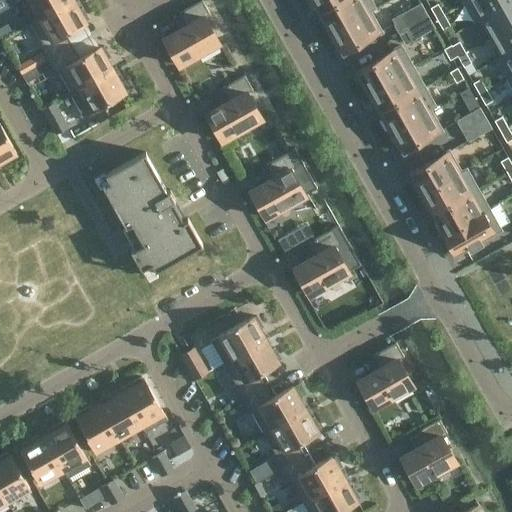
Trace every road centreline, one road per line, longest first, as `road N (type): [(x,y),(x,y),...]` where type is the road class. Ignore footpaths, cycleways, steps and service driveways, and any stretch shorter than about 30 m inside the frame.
road 1 (residential): [(272,0),(439,296)]
road 2 (residential): [(148,335),(242,511)]
road 3 (residential): [(175,106),(267,268)]
road 4 (residential): [(0,419),(148,335)]
road 5 (residential): [(321,362),(403,511)]
road 6 (residential): [(48,173),(175,106)]
road 7 (residential): [(439,296),(502,408),(511,411)]
road 8 (residential): [(148,335),(267,268)]
road 9 (residential): [(439,296),(321,362)]
